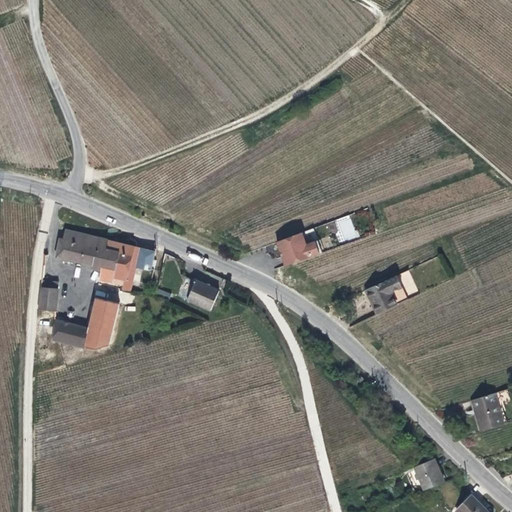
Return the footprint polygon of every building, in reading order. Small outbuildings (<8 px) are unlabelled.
[(112,188),(99,184),(97,190),(109,195),(112,188)] [(37,228),(37,202),(21,202),(21,228),(37,228)] [(335,219),(341,242),(357,238),(351,215),(335,219)] [(310,230),(273,243),(282,267),(319,253),(310,230)] [(101,269),(108,241),(65,231),(63,240),(59,240),(55,258),(101,269)] [(133,248),(108,241),(101,269),(115,273),(114,279),(123,281),(125,281),(131,258),(132,252),(133,248)] [(160,275),(162,266),(150,263),(148,273),(160,275)] [(115,273),(101,269),(98,281),(122,287),(123,281),(114,279),(115,273)] [(149,277),(138,275),(136,283),(147,286),(149,277)] [(401,275),(371,288),(378,303),(376,304),(380,314),(400,304),(397,297),(409,292),(401,275)] [(194,284),(184,279),(176,297),(209,312),(218,292),(194,282),(194,284)] [(58,291),(40,289),(38,311),(56,312),(58,291)] [(107,346),(118,305),(94,299),(86,328),(53,320),(48,340),(82,349),(83,347),(95,350),(107,346)] [(506,423),(497,393),(475,399),(484,430),(506,423)] [(444,481),(433,459),(412,469),(423,491),(444,481)] [(485,511),(468,496),(453,511),(454,511),(485,511)]
